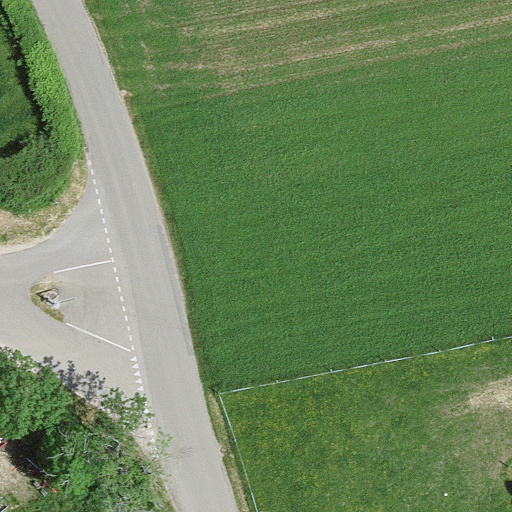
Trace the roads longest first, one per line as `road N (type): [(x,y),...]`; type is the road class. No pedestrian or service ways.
road 1 (residential): [(149,299),(79,35),(61,0)]
road 2 (unclassified): [(213,511),(149,299)]
